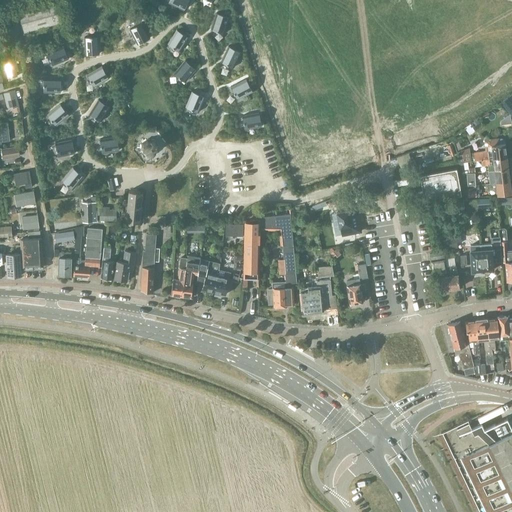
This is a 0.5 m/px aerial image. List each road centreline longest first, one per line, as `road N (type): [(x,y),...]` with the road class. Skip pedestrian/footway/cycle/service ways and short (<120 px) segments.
road 1 (secondary): [(378,425),(302,367),(249,342),(135,309),(0,294)]
road 2 (secondary): [(0,309),(132,326),(244,360),(279,376),(360,440)]
road 3 (residential): [(418,322),(322,336),(193,309)]
